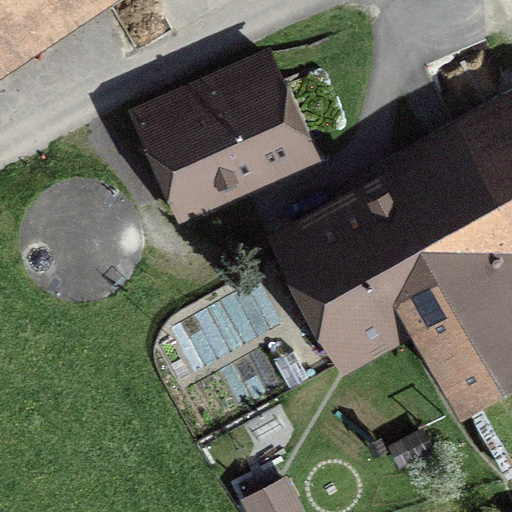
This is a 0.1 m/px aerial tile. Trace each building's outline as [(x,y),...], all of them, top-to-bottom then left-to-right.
[(0,0),(0,71),(106,0),(0,0)] [(271,40),(129,102),(180,217),(322,154),(271,40)] [(391,160),(265,228),(343,370),(417,330),(459,406),(511,376),(511,82),(386,152),(391,160)] [(273,356),(290,385),(308,374),(291,345),(273,356)] [(433,449),(421,425),(388,442),(400,465),(433,449)] [(375,453),(388,445),(380,432),(367,439),(375,453)] [(308,511),(286,470),(241,495),(250,511),(308,511)]
